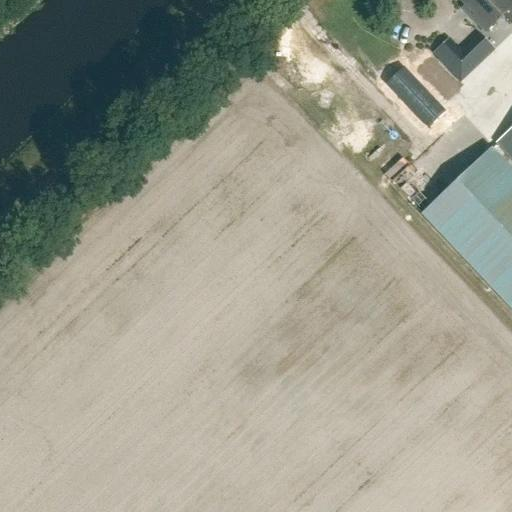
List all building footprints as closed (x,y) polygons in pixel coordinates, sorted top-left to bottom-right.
[(511,0),(460,0),(466,5),(463,8),(485,32),(503,16),(511,25),(511,0)] [(447,40),(433,54),(460,83),(475,69),(447,40)] [(386,85),(428,130),(446,113),(403,68),(386,85)] [(511,129),(497,144),(511,159),(511,129)] [(511,173),(490,150),(419,216),(511,314),(511,173)]
